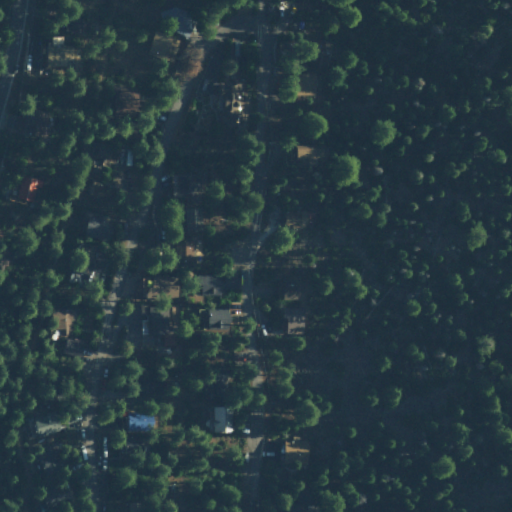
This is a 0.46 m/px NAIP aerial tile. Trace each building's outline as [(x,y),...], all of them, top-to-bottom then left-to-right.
[(192,14),(165,4),(157,23),(184,35),(192,14)] [(166,59),(173,35),(153,29),(146,53),(166,59)] [(45,45),(45,66),(72,67),(72,45),(60,45),(60,37),(50,36),(50,45),(45,45)] [(293,94),(315,94),(316,72),(294,72),(293,94)] [(219,82),(219,95),(220,95),(220,127),(237,127),(237,101),(240,101),(240,82),(219,82)] [(110,112),(132,116),(137,91),(115,86),(110,112)] [(21,131),(41,133),(44,109),(24,107),(21,131)] [(100,163),(118,165),(120,146),(91,142),(89,155),(101,156),(100,163)] [(288,145),(288,162),(321,163),(321,145),(288,145)] [(188,192),(188,202),(196,202),(195,173),(176,173),(177,192),(188,192)] [(42,178),(19,175),(16,197),(33,199),(35,188),(41,189),(42,178)] [(200,206),(178,207),(179,229),(201,229),(200,206)] [(308,210),(283,210),(283,228),(309,228),(308,210)] [(107,241),(112,219),(87,214),(82,235),(107,241)] [(195,259),(194,239),(173,240),(174,259),(195,259)] [(193,284),(200,284),(200,294),(223,295),(223,274),(193,274),(193,284)] [(300,274),(282,274),(281,298),(300,298),(300,274)] [(177,297),(177,276),(150,276),(150,297),(177,297)] [(146,333),(175,332),(175,305),(140,306),(140,313),(145,313),(146,333)] [(207,327),(225,328),(226,308),(207,307),(207,327)] [(285,332),(303,332),(304,307),(282,307),(282,317),(285,317),(285,332)] [(49,329),(57,328),(57,334),(71,334),(70,309),(49,309),(49,329)] [(82,342),(66,337),(62,350),(78,355),(82,342)] [(155,392),(154,376),(133,377),(134,393),(155,392)] [(230,431),(229,405),(212,405),(212,431),(230,431)] [(36,435),(58,431),(55,412),(32,416),(36,435)] [(125,430),(152,431),(152,412),(126,412),(125,430)] [(147,437),(119,438),(120,457),(147,456),(147,437)] [(307,440),(299,441),(299,437),(283,438),(284,462),(308,462),(307,440)] [(35,468),(40,466),(43,474),(58,469),(49,445),(29,453),(35,468)] [(69,498),(63,483),(39,491),(45,506),(69,498)] [(295,493),(297,503),(287,504),(288,511),(289,511),(294,511),(315,511),(318,511),(315,490),(295,493)]
